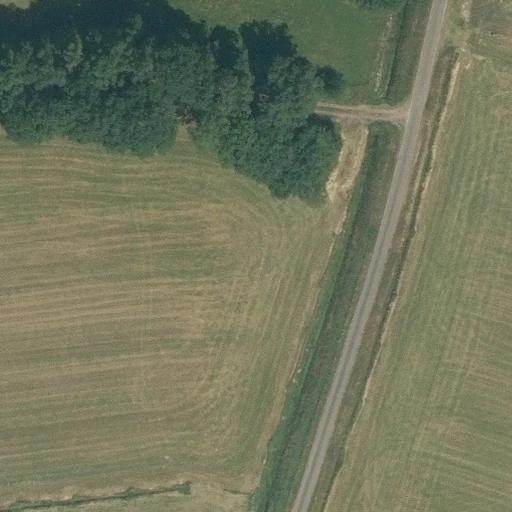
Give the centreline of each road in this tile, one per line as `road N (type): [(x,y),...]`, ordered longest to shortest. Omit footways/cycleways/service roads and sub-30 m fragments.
road 1 (unclassified): [(297,511),(396,194),(437,0)]
road 2 (track): [(412,114),(258,98),(100,62),(0,62)]
